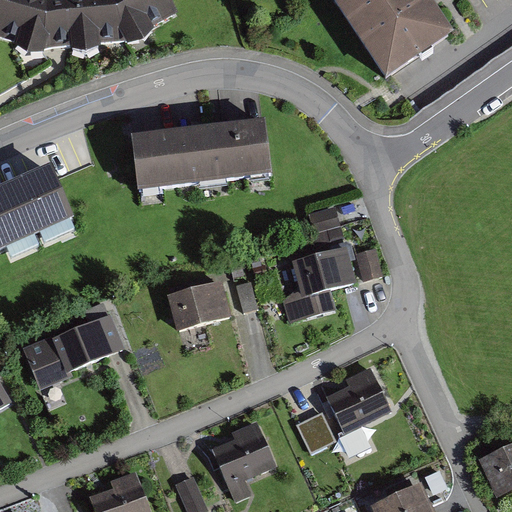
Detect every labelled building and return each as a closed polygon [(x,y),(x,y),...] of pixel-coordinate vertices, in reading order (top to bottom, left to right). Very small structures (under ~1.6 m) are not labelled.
[(0,0),(0,43),(36,53),(63,52),(116,49),(171,24),(160,0),(0,0)] [(332,0),(389,85),(451,44),(422,0),(332,0)] [(257,129),(127,142),(133,197),(262,184),(257,129)] [(44,178),(0,196),(0,252),(64,226),(44,178)] [(313,211),(317,244),(345,241),(340,208),(313,211)] [(344,252),(292,265),(300,297),(282,301),(287,322),(333,311),(328,292),(352,286),(344,252)] [(375,254),(356,259),(363,284),(382,279),(375,254)] [(251,285),(238,289),(245,315),(252,313),(258,311),(251,285)] [(220,286),(165,298),(173,334),(228,323),(220,286)] [(109,319),(27,348),(43,394),(70,384),(68,379),(112,363),(109,355),(120,351),(109,319)] [(348,392),(328,400),(342,435),(389,416),(371,371),(344,382),(348,392)] [(311,423),(298,429),(311,457),(336,445),(322,417),(311,423)] [(234,445),(215,451),(232,498),(251,491),(246,479),(277,468),(261,423),(231,434),(234,445)] [(511,447),(478,461),(495,500),(511,493),(511,447)] [(110,490),(88,499),(92,511),(150,511),(135,473),(107,484),(110,490)] [(186,486),(178,489),(187,511),(208,511),(196,482),(186,486)] [(427,511),(417,488),(368,510),(369,511),(427,511)]
